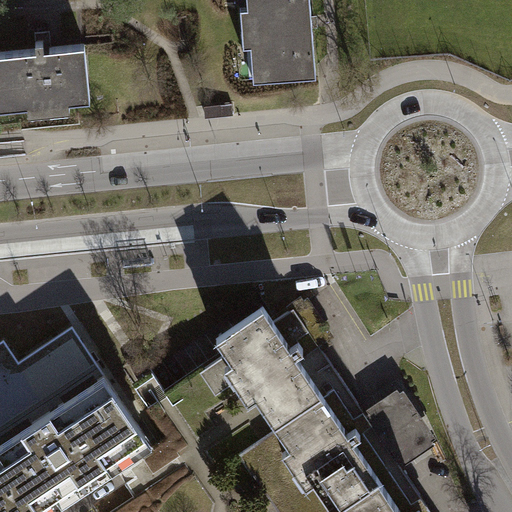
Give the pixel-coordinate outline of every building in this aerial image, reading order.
[(317,0),(254,0),(261,76),(324,71),(317,0)] [(41,52),(2,55),(6,106),(83,100),(79,49),(41,52)] [(269,292),(215,329),(265,402),(273,416),(327,382),(269,292)] [(104,372),(17,431),(59,492),(146,433),(104,372)] [(327,382),(273,416),(332,503),(386,466),(327,382)] [(17,431),(0,442),(0,511),(28,511),(59,492),(17,431)] [(420,511),(386,466),(332,503),(337,511),(420,511)]
